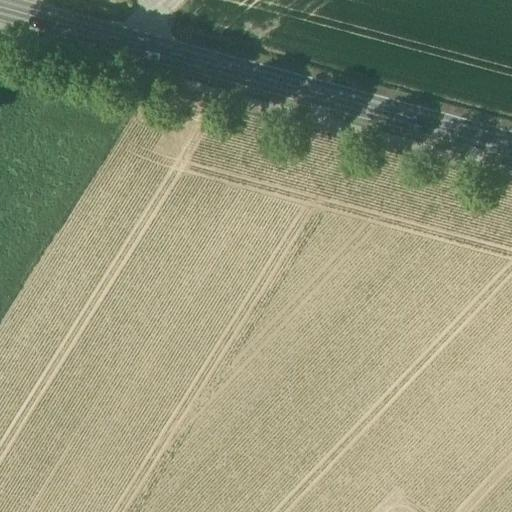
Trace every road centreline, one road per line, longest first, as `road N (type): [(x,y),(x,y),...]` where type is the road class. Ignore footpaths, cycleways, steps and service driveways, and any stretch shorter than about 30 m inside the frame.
road 1 (secondary): [(133,43),(511,145)]
road 2 (secondary): [(0,7),(133,43)]
